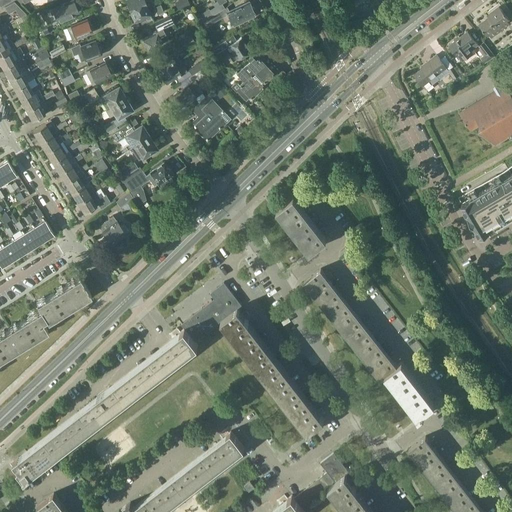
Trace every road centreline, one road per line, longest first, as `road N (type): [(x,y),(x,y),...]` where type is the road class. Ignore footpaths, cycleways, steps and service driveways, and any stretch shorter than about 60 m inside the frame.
road 1 (residential): [(393,511),(374,486),(385,457),(227,201)]
road 2 (residential): [(511,244),(482,260),(371,61)]
road 3 (residential): [(99,0),(167,131),(227,201)]
road 4 (tertiary): [(0,420),(127,299)]
road 5 (tertiary): [(127,299),(227,201)]
road 6 (tertiary): [(227,201),(322,108)]
road 7 (residential): [(72,242),(8,136)]
